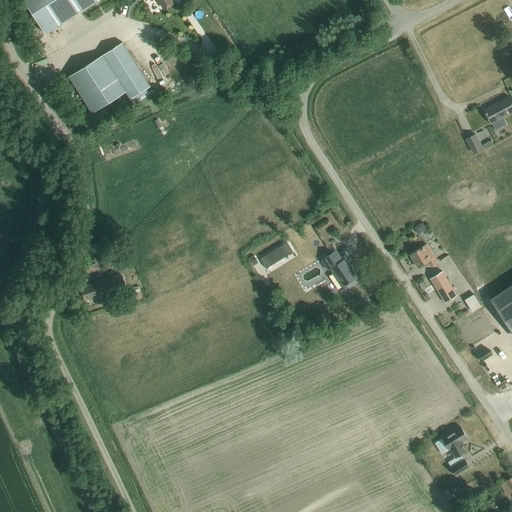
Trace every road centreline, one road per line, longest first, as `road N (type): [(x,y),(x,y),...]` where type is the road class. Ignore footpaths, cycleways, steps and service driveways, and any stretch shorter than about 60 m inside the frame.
road 1 (unclassified): [(139,511),(51,327),(85,246),(86,177),(74,144),(19,84),(6,53),(2,0)]
road 2 (unclassified): [(511,447),(303,130),(301,101),(311,82),(396,30)]
road 3 (track): [(89,511),(6,320),(51,116)]
road 4 (unknown): [(27,92),(38,71),(107,33),(143,26),(187,42),(257,88),(305,91)]
